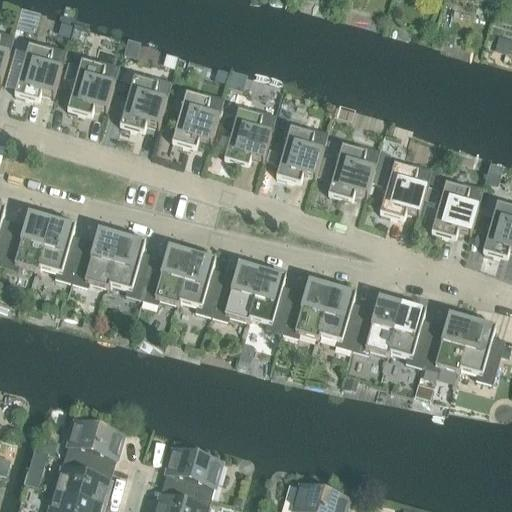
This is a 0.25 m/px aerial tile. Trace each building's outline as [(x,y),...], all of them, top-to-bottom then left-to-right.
[(0,85),(0,86),(0,87),(1,88),(9,60),(14,41),(0,36),(0,85)] [(45,56),(29,51),(15,101),(39,108),(42,98),(53,101),(53,102),(54,103),(62,75),(61,75),(66,56),(46,50),(45,56)] [(97,71),(81,67),(67,116),(92,123),(94,113),(106,117),(105,118),(107,118),(115,91),(114,90),(119,71),(99,66),(97,71)] [(150,87),(134,83),(120,132),(144,139),(147,129),(158,133),(158,134),(159,134),(167,107),(166,106),(172,87),(151,82),(150,87)] [(204,98),(202,104),(186,99),(172,148),(196,155),(199,146),(210,149),(210,150),(211,151),(219,123),(218,123),(224,104),(204,98)] [(271,140),(276,121),(256,115),(254,121),(238,116),(224,165),(248,172),(251,163),(263,166),(262,167),(264,168),(271,140)] [(323,158),(323,157),(328,138),(308,133),(306,138),(290,134),(276,183),(300,190),(303,180),(315,183),(314,185),(315,185),(323,158)] [(375,176),(374,175),(380,156),(360,151),(358,156),(342,152),(328,201),(352,208),(355,198),(366,202),(366,203),(367,203),(375,176)] [(380,219),(404,226),(407,217),(418,220),(418,221),(419,222),(427,194),(426,194),(431,175),(411,169),(410,175),(394,170),(380,219)] [(478,213),(483,194),(463,188),(461,194),(445,189),(431,238),(455,245),(458,236),(470,239),(469,240),(471,241),(478,213)] [(511,213),(497,209),(483,258),(507,265),(510,255),(511,256),(511,213)] [(0,271),(1,272),(14,227),(3,224),(6,213),(0,211),(0,271)] [(19,272),(37,277),(52,224),(50,227),(36,223),(29,221),(29,220),(28,220),(25,230),(14,227),(1,272),(18,276),(19,272)] [(55,284),(71,289),(84,244),(73,241),(76,230),(52,224),(37,277),(39,277),(40,274),(57,278),(55,284)] [(89,289),(107,294),(122,241),(122,240),(120,244),(99,238),(99,237),(98,237),(95,247),(84,244),(71,289),(88,293),(89,289)] [(125,301),(141,305),(154,261),(143,258),(146,247),(122,241),(107,294),(109,294),(110,290),(127,295),(125,301)] [(159,306),(177,311),(192,258),(192,257),(191,261),(169,255),(169,254),(168,254),(165,264),(154,261),(141,305),(158,310),(159,306)] [(195,318),(211,322),(224,278),(213,275),(216,264),(192,258),(177,311),(179,311),(180,307),(197,312),(195,318)] [(229,323),(247,328),(263,274),(262,274),(261,278),(239,272),(239,271),(238,270),(235,281),(224,278),(211,322),(228,327),(229,323)] [(265,335),(281,339),(294,295),(283,292),(286,281),(263,274),(247,328),(249,328),(250,324),(267,329),(265,335)] [(300,339),(317,345),(333,291),(332,291),(331,295),(309,289),(310,288),(308,287),(305,298),(294,295),(281,339),(298,344),(300,339)] [(335,352),(352,356),(364,312),(353,309),(356,298),(333,291),(317,345),(319,345),(320,341),(337,346),(335,352)] [(370,356),(387,361),(402,308),(401,312),(379,306),(380,305),(378,304),(375,315),(364,312),(352,356),(368,361),(370,356)] [(405,368),(421,373),(434,329),(423,326),(426,315),(402,308),(387,361),(389,362),(390,358),(407,363),(405,368)] [(440,373),(457,378),(473,325),(472,325),(471,329),(449,323),(450,321),(448,321),(445,332),(434,329),(421,373),(438,378),(440,373)] [(473,325),(457,378),(459,379),(460,375),(477,380),(475,385),(492,390),(505,346),(493,343),(496,332),(473,325)] [(76,427),(65,463),(113,476),(124,441),(76,427)] [(174,455),(163,491),(211,504),(222,469),(174,455)] [(65,463),(55,497),(103,511),(113,476),(65,463)] [(209,511),(211,504),(163,491),(157,511),(209,511)] [(301,491),(294,511),(346,511),(349,505),(301,491)] [(55,497),(51,511),(103,511),(55,497)]
